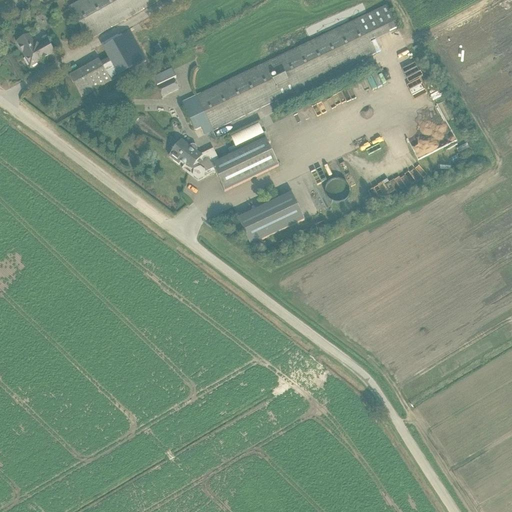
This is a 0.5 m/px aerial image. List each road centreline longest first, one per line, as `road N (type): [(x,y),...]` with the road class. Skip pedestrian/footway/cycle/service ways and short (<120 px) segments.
road 1 (unclassified): [(0,95),(375,387),(455,511)]
road 2 (unknown): [(295,166),(401,102),(387,65),(376,54),(271,102),(266,113)]
road 3 (unknown): [(164,225),(295,166)]
